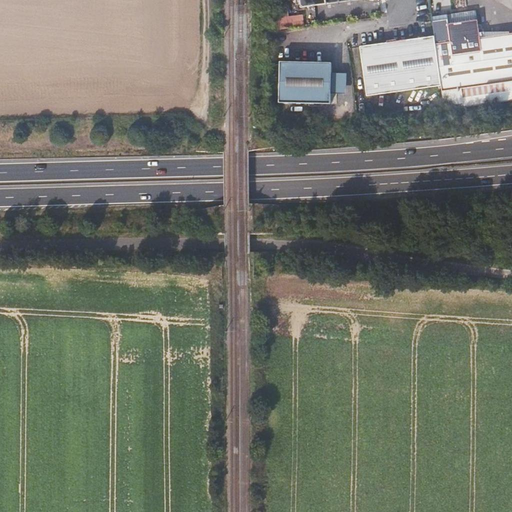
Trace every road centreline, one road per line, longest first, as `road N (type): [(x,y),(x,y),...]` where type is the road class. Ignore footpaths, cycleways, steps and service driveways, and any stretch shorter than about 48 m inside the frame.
road 1 (trunk): [(511,146),(321,164),(0,175)]
road 2 (trunk): [(0,197),(322,189),(511,174)]
